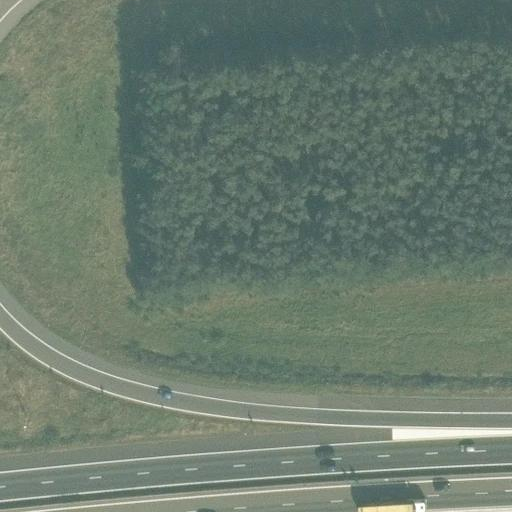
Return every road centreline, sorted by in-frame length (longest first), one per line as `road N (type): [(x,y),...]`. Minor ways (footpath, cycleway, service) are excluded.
road 1 (motorway): [(511,426),(175,400),(83,373),(48,356),(0,315)]
road 2 (motorway): [(511,448),(299,457),(0,486)]
road 3 (motorway): [(222,511),(511,490)]
